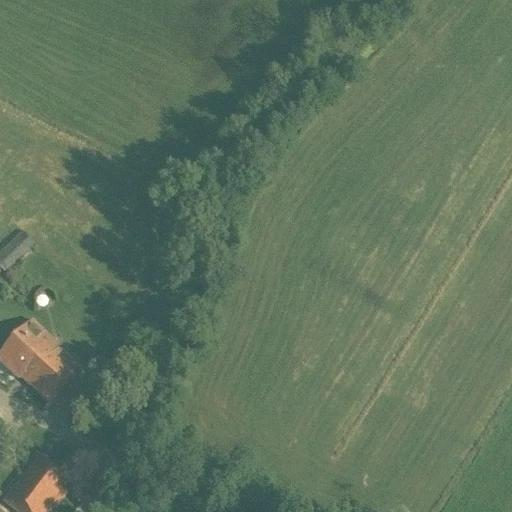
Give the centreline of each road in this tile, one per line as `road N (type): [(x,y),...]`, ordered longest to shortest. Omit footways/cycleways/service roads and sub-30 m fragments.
road 1 (track): [(82,511),(195,310),(229,185),(391,0)]
road 2 (unclassified): [(212,511),(0,396)]
